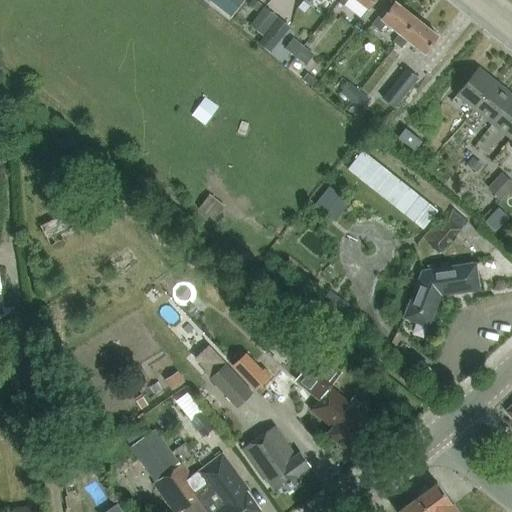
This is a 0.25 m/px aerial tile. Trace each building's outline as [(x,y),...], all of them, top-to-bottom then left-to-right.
[(231,17),(244,0),(208,0),(231,18),(231,17)] [(255,0),(253,0),(249,5),(257,11),(262,5),(255,0)] [(340,0),(345,3),(347,0),(356,0),(369,10),(376,0),(340,0)] [(386,23),(400,34),(403,37),(416,20),(395,3),(381,20),(378,17),(372,25),(380,31),(386,23)] [(265,37),(278,19),(263,8),(250,26),(265,37)] [(278,19),(265,37),(263,40),(274,48),(289,27),(278,19)] [(403,37),(400,34),(394,42),(402,49),(408,41),(425,54),(438,37),(416,20),(403,37)] [(284,48),(295,56),(302,46),(291,38),(284,48)] [(313,54),(302,46),(295,56),(306,64),(313,54)] [(395,109),(419,78),(406,68),(382,98),(395,109)] [(475,109),(496,82),(478,68),(457,95),(475,109)] [(318,81),(308,73),(303,80),(313,89),(318,81)] [(340,92),(351,101),(360,90),(349,81),(340,92)] [(511,99),(511,94),(496,82),(475,109),(493,124),(511,99)] [(370,98),(360,90),(351,101),(361,109),(370,98)] [(511,136),(511,99),(493,124),(511,138),(511,136)] [(405,128),(398,138),(413,149),(420,140),(405,128)] [(438,211),(362,151),(347,169),(424,229),(438,211)] [(466,164),(476,172),(482,164),(471,156),(466,164)] [(499,198),(511,185),(511,184),(504,176),(490,189),(499,198)] [(335,220),(350,200),(329,183),(314,203),(335,220)] [(214,220),(225,204),(209,193),(198,208),(214,220)] [(439,252),(467,220),(449,205),(421,237),(439,252)] [(498,207),(485,221),(495,231),(508,217),(498,207)] [(322,290),(281,259),(275,266),(316,298),(322,290)] [(428,329),(442,295),(480,289),(477,263),(423,274),(405,320),(428,329)] [(349,306),(329,291),(322,301),(341,316),(349,306)] [(322,359),(303,381),(322,397),(311,410),(333,428),(327,434),(341,445),(356,428),(360,431),(370,419),(352,404),(352,405),(330,387),(340,374),(322,359)] [(227,363),(211,377),(238,408),(254,394),(227,363)] [(298,387),(281,370),(263,388),(281,405),(298,387)] [(165,380),(172,390),(185,381),(179,372),(165,380)] [(142,408),(148,404),(142,395),(136,399),(142,408)] [(203,412),(191,421),(201,434),(212,425),(203,412)] [(275,426),(242,449),(264,480),(266,478),(275,491),(281,487),(285,493),(301,482),(297,476),(310,467),(300,453),(296,456),(275,426)] [(226,499),(203,468),(191,477),(156,429),(130,447),(155,482),(153,483),(173,511),(181,511),(184,510),(185,511),(233,511),(225,500),(226,499)] [(225,500),(233,511),(259,511),(261,511),(248,493),(250,491),(223,454),(203,468),(226,499),(225,500)] [(74,461),(61,463),(65,485),(78,482),(74,461)] [(398,511),(458,511),(438,483),(429,482),(418,491),(416,499),(398,511)]
